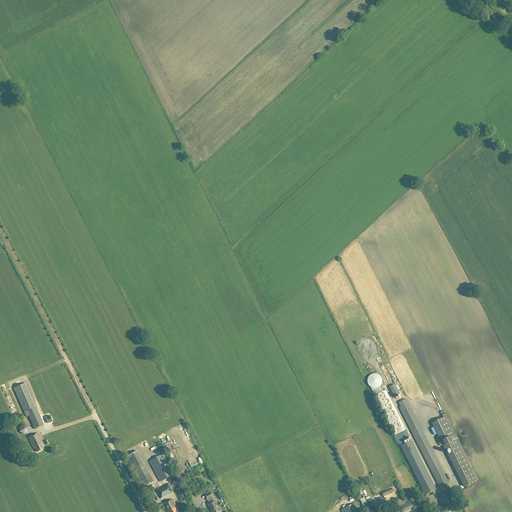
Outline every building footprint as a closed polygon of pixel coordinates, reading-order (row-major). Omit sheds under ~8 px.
[(375,358),(384,378),(388,376),(386,372),(389,370),(388,367),(384,369),(379,356),(375,358)] [(379,387),(380,386),(382,383),(382,381),(382,379),(380,377),(379,375),(377,374),(374,374),(372,375),(370,376),(368,378),(367,380),(367,383),(368,384),(369,387),(370,388),(372,389),(375,389),(377,389),(379,387)] [(26,384),(14,389),(26,417),(28,416),(34,430),(43,426),(36,408),(26,384)] [(395,385),(389,388),(394,398),(400,395),(395,385)] [(375,396),(395,436),(406,430),(385,390),(375,396)] [(449,484),(424,434),(407,400),(399,403),(401,408),(400,408),(440,488),(449,484)] [(478,481),(460,444),(446,418),(432,425),(464,488),(478,481)] [(5,427),(11,439),(18,434),(15,426),(16,426),(15,422),(5,427)] [(19,432),(24,435),(29,433),(29,427),(24,424),(20,427),(19,432)] [(42,446),(43,446),(37,434),(29,438),(34,449),(35,449),(37,453),(44,449),(42,446)] [(427,494),(436,490),(433,484),(411,441),(405,444),(403,441),(399,443),(399,444),(424,493),(423,493),(425,497),(428,496),(427,494)] [(126,457),(138,480),(149,474),(137,451),(126,457)] [(160,482),(166,479),(174,475),(164,454),(149,462),(160,482)] [(149,474),(138,480),(143,489),(154,483),(149,474)] [(168,484),(156,490),(160,499),(173,493),(168,484)] [(182,487),(176,490),(181,501),(187,498),(182,487)] [(383,497),(395,492),(394,489),(382,494),(383,497)] [(457,500),(452,491),(447,493),(452,503),(457,500)] [(211,492),(205,495),(207,501),(208,500),(212,498),(213,498),(211,492)] [(415,500),(419,507),(424,505),(420,497),(415,500)] [(210,503),(208,504),(211,511),(220,511),(215,501),(214,501),(212,498),(208,500),(210,503)] [(363,498),(360,500),(363,506),(361,507),(363,510),(368,507),(363,498)] [(172,500),(163,504),(167,511),(177,511),(178,511),(172,500)] [(403,511),(414,507),(411,501),(390,511),(403,511)]
